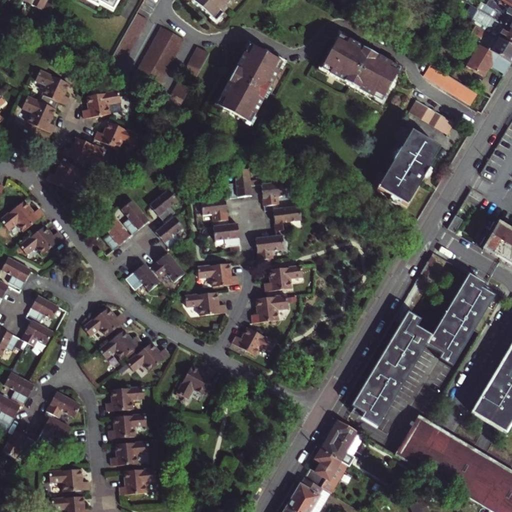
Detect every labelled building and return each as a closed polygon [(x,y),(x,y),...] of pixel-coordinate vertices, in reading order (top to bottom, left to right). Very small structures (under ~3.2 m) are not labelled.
[(57,0),(32,0),(31,4),(50,14),(57,0)] [(91,0),(113,12),(119,0),(91,0)] [(189,0),(190,0),(212,19),(215,22),(221,16),(234,0),(189,0)] [(478,10),(511,29),(511,11),(492,0),(488,0),(486,5),(481,2),(477,9),(478,10)] [(511,0),(492,0),(511,11),(511,0)] [(474,16),(488,25),(491,26),(489,29),(503,37),(502,38),(511,43),(511,29),(478,10),(474,16)] [(149,19),(137,13),(104,71),(116,78),(149,19)] [(216,26),(223,18),(221,16),(215,22),(212,19),(210,21),(216,26)] [(491,26),(488,25),(485,31),(496,37),(511,46),(511,43),(502,38),(503,37),(489,29),(491,26)] [(130,85),(153,98),(185,39),(162,26),(130,85)] [(347,36),(337,31),(333,38),(336,39),(338,35),(345,39),(347,36)] [(419,36),(410,31),(406,38),(415,43),(419,36)] [(471,33),(468,38),(479,45),(488,51),(492,45),(471,33)] [(374,54),(363,49),(345,39),(338,35),(336,39),(322,65),(320,68),(327,72),(345,82),(355,88),(373,98),(380,102),(382,98),(396,73),(399,68),(392,65),(374,54)] [(510,64),(511,61),(511,46),(496,37),(492,45),(488,51),(510,64)] [(253,43),(247,40),(242,49),(245,51),(248,44),(252,46),(253,43)] [(264,98),(269,88),(279,69),(283,62),(279,60),(252,46),(248,44),(245,51),(235,69),(229,80),(219,100),(216,105),(219,107),(246,122),(250,124),(253,118),(264,98)] [(488,51),(479,45),(466,66),(485,77),(490,69),(491,67),(495,69),(494,71),(503,77),(510,64),(488,51)] [(375,52),(365,46),(363,49),(374,54),(375,52)] [(210,53),(198,47),(185,70),(197,77),(210,53)] [(282,71),(287,61),(280,58),(279,60),(283,62),(279,69),(282,71)] [(393,62),(392,65),(399,68),(396,73),(399,74),(403,67),(393,62)] [(319,63),(316,70),(325,75),(327,72),(320,68),(322,65),(319,63)] [(470,103),(477,92),(430,64),(423,76),(470,103)] [(66,81),(38,68),(33,77),(44,83),(40,92),(63,103),(67,95),(61,92),(66,81)] [(235,69),(232,68),(227,78),(229,80),(235,69)] [(179,82),(166,105),(178,111),(190,88),(179,82)] [(345,82),(343,85),(354,91),(355,88),(345,82)] [(118,99),(116,88),(85,94),(87,106),(81,107),(82,116),(108,111),(106,101),(118,99)] [(267,99),(272,89),(269,88),(264,98),(267,99)] [(46,120),(53,107),(25,94),(20,105),(30,110),(26,120),(49,131),(52,123),(46,120)] [(216,105),(219,100),(216,98),(211,108),(217,111),(219,107),(216,105)] [(373,98),(372,101),(381,106),(385,100),(382,98),(380,102),(373,98)] [(455,121),(416,98),(409,110),(448,133),(455,121)] [(251,129),(256,120),(253,118),(250,124),(246,122),(244,125),(251,129)] [(137,133),(108,120),(103,131),(97,129),(94,136),(117,147),(122,138),(133,143),(137,133)] [(433,158),(440,145),(402,123),(394,136),(404,142),(401,148),(400,147),(392,161),(393,161),(384,177),(386,178),(380,189),(407,205),(431,165),(434,159),(433,158)] [(105,148),(78,136),(76,135),(71,147),(66,144),(62,152),(86,163),(90,153),(101,158),(105,148)] [(84,183),(89,172),(61,159),(55,173),(49,171),(46,178),(69,188),(73,179),(84,183)] [(251,195),(250,186),(248,169),(234,170),(235,183),(228,183),(230,198),(251,195)] [(386,178),(384,177),(378,187),(380,189),(386,178)] [(285,180),(261,183),(261,184),(264,204),(278,202),(277,195),(287,193),(285,180)] [(178,201),(169,189),(150,205),(163,222),(175,213),(170,207),(178,201)] [(227,220),(225,198),(201,201),(203,215),(212,214),(213,221),(216,221),(227,220)] [(149,221),(132,200),(121,209),(128,218),(122,223),(132,235),(147,222),(149,221)] [(24,233),(44,217),(39,210),(33,215),(24,203),(1,222),(9,232),(18,225),(24,233)] [(310,219),(308,205),(281,208),(284,229),(298,228),(297,220),(310,219)] [(456,215),(448,228),(455,232),(463,219),(456,215)] [(130,236),(114,217),(104,226),(110,234),(104,238),(113,249),(130,236)] [(183,228),(174,217),(165,224),(155,232),(169,249),(181,240),(176,234),(183,228)] [(511,229),(498,221),(482,249),(504,261),(511,266),(511,229)] [(237,223),(228,224),(217,225),(213,226),(215,239),(225,238),(226,246),(229,246),(240,244),(237,223)] [(52,237),(45,228),(20,247),(27,255),(37,248),(43,256),(63,240),(58,233),(52,237)] [(282,235),(255,238),(258,260),(272,258),(271,250),(283,249),(282,235)] [(173,282),(184,273),(167,252),(150,266),(159,278),(166,273),(173,282)] [(31,272),(7,259),(0,272),(11,277),(8,284),(21,291),(27,279),(31,272)] [(230,263),(199,267),(200,278),(211,276),(213,286),(239,283),(238,275),(231,276),(230,263)] [(427,263),(421,273),(427,276),(432,266),(427,263)] [(151,293),(161,285),(148,268),(144,264),(127,277),(137,289),(143,284),(151,293)] [(301,266),(269,270),(271,282),(264,283),(265,291),(291,288),(290,277),(302,276),(301,266)] [(493,302),(489,299),(492,295),(481,288),(484,284),(469,275),(468,274),(431,336),(403,319),(350,407),(363,414),(360,418),(377,429),(426,346),(452,361),(485,305),(489,308),(493,302)] [(0,303),(8,288),(0,283),(0,303)] [(217,292),(187,296),(188,307),(199,305),(201,316),(226,313),(225,304),(219,305),(217,292)] [(292,294),(262,298),(264,313),(258,314),(259,322),(284,319),(283,308),(294,307),(292,294)] [(38,298),(28,316),(41,323),(45,317),(53,321),(59,309),(38,298)] [(106,337),(126,321),(120,314),(116,318),(108,309),(83,329),(90,337),(99,329),(106,337)] [(21,341),(24,343),(35,348),(38,341),(46,345),(53,334),(31,322),(21,341)] [(275,342),(247,327),(241,339),(236,336),(232,343),(255,355),(260,346),(270,351),(273,346),(275,342)] [(1,330),(0,331),(0,356),(1,357),(6,349),(13,353),(19,340),(1,330)] [(131,341),(123,331),(99,351),(106,359),(115,352),(121,359),(141,343),(136,336),(131,341)] [(151,343),(127,363),(134,371),(143,364),(149,372),(169,356),(164,349),(159,353),(151,343)] [(511,424),(511,346),(472,414),(487,423),(507,434),(511,424)] [(190,366),(176,393),(187,399),(193,389),(202,394),(214,371),(207,367),(204,373),(190,366)] [(35,387),(25,382),(11,374),(4,386),(15,392),(12,398),(25,406),(35,387)] [(143,388),(112,391),(113,403),(106,404),(107,412),(133,410),(132,400),(144,399),(143,388)] [(73,419),(80,407),(57,394),(46,413),(59,420),(63,413),(73,419)] [(21,407),(0,396),(0,412),(1,413),(0,414),(0,420),(10,427),(21,407)] [(146,416),(114,418),(115,430),(109,431),(109,439),(135,437),(135,427),(147,426),(146,416)] [(71,429),(51,418),(40,437),(53,444),(57,436),(65,441),(71,429)] [(321,450),(339,461),(356,433),(338,422),(326,440),(322,441),(319,446),(321,450)] [(27,454),(34,441),(15,431),(4,452),(15,459),(20,450),(27,454)] [(339,461),(346,465),(363,437),(356,433),(339,461)] [(148,442),(116,445),(117,457),(111,458),(112,466),(137,464),(137,454),(148,453),(148,442)] [(310,468),(304,478),(322,490),(332,473),(339,461),(321,450),(315,459),(321,463),(316,472),(310,468)] [(236,460),(227,456),(223,467),(233,470),(236,460)] [(322,490),(329,494),(346,465),(339,461),(332,473),(322,490)] [(155,469),(125,471),(126,487),(120,488),(121,496),(146,494),(145,483),(157,482),(155,469)] [(64,494),(90,491),(89,483),(83,483),(82,471),(50,474),(51,484),(63,483),(64,494)] [(304,478),(287,507),(294,511),(308,511),(314,504),(322,490),(304,478)] [(308,511),(317,511),(329,494),(322,490),(314,504),(308,511)] [(65,511),(91,511),(91,509),(85,509),(84,497),(53,499),(54,510),(66,509),(65,511)] [(411,511),(420,511),(416,503),(409,506),(411,511)]
